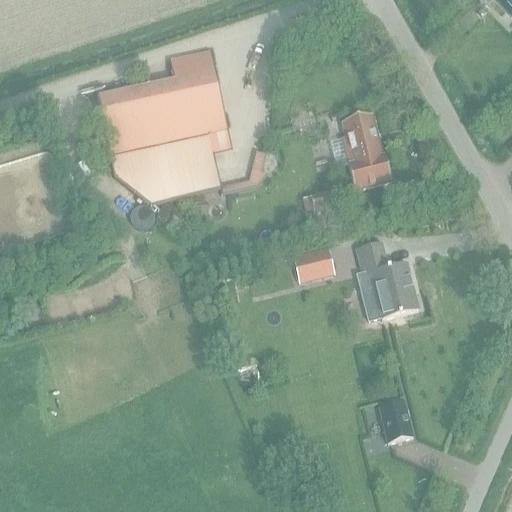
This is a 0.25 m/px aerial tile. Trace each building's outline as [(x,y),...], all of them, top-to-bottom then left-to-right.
[(511,0),(503,0),(499,4),(511,19),(511,0)] [(97,100),(103,124),(93,126),(96,139),(106,137),(114,180),(150,209),(195,197),(220,191),(208,137),(227,133),(214,74),(97,100)] [(354,194),(391,184),(384,158),(382,159),(371,118),(372,118),(371,117),(341,124),(341,125),(342,125),(345,140),(341,141),(348,167),(347,167),(354,194)] [(313,213),(336,208),(333,194),(311,199),(313,213)] [(382,321),(417,312),(405,267),(386,272),(379,246),(356,252),(365,287),(373,285),(382,321)] [(333,274),(328,253),(308,258),(314,279),(333,274)] [(403,405),(378,411),(387,447),(412,441),(403,405)]
